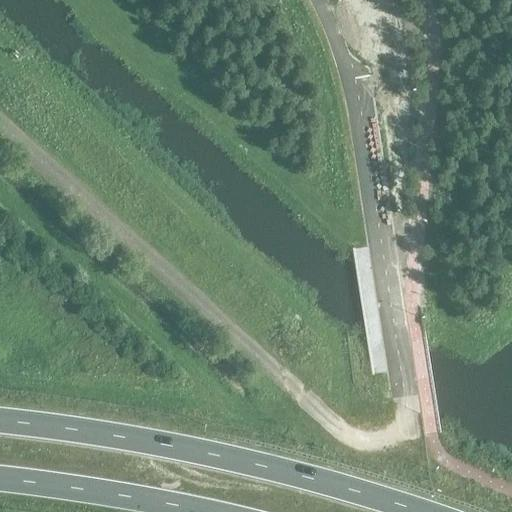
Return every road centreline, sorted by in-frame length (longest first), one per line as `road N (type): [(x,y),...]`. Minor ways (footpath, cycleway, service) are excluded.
road 1 (track): [(0,123),(337,429),(356,439),(389,438),(406,410)]
road 2 (trunk): [(420,511),(215,455),(0,420)]
road 3 (trunk): [(0,478),(205,511)]
